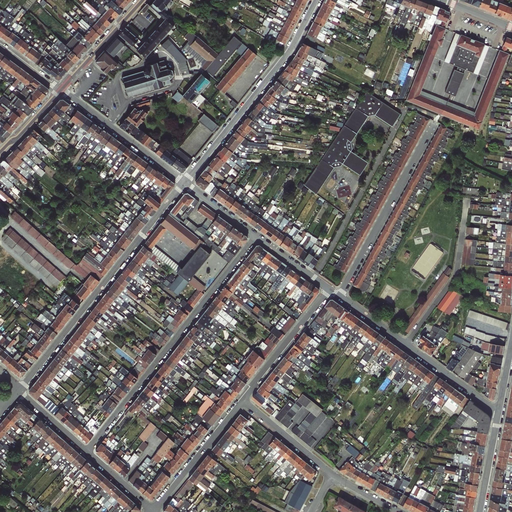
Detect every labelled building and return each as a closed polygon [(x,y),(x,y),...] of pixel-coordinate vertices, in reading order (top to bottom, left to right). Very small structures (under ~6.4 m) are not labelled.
[(102,8),(98,5),(95,8),(86,0),(82,0),(81,1),(96,15),(102,8)] [(97,0),(107,9),(111,6),(108,3),(110,0),(97,0)] [(161,11),(171,0),(170,0),(154,0),(152,3),(161,11)] [(278,8),(299,17),(302,11),(282,1),(279,0),(277,0),(276,3),(279,5),(278,8)] [(304,6),(293,0),(282,0),(282,1),(302,11),(304,6)] [(324,0),(309,34),(324,41),(328,30),(324,28),(336,1),(343,4),(344,0),(324,0)] [(401,0),(393,0),(392,6),(395,8),(393,14),(396,15),(401,0)] [(408,0),(401,0),(396,15),(401,17),(408,0)] [(415,0),(408,0),(401,17),(400,22),(406,24),(408,20),(415,0)] [(422,1),(419,0),(415,0),(408,20),(413,22),(422,1)] [(511,18),(511,5),(496,0),(472,0),(471,5),(511,18)] [(428,3),(422,1),(413,22),(419,25),(428,3)] [(165,19),(169,22),(171,19),(162,10),(161,11),(152,3),(149,6),(164,19),(165,19)] [(434,5),(428,3),(419,25),(418,27),(424,30),(425,29),(434,5)] [(439,8),(434,5),(425,29),(430,31),(439,8)] [(11,32),(17,24),(14,22),(24,10),(22,8),(15,18),(6,29),(11,32)] [(299,17),(278,8),(276,12),(277,13),(296,22),(299,17)] [(445,10),(439,8),(430,31),(427,40),(429,41),(436,24),(445,28),(446,23),(447,20),(450,19),(451,17),(450,15),(449,14),(444,12),(445,10)] [(6,18),(9,14),(4,11),(0,16),(0,24),(1,25),(6,18)] [(296,22),(277,13),(275,15),(269,12),(268,14),(277,19),(293,27),(296,22)] [(6,29),(15,18),(9,14),(6,18),(1,25),(6,29)] [(336,21),(337,19),(335,17),(332,22),(339,26),(340,23),(336,21)] [(169,22),(165,19),(164,19),(140,46),(137,50),(145,58),(173,26),(169,22)] [(271,22),(290,33),(293,27),(277,19),(276,21),(273,20),(271,22)] [(75,20),(72,24),(77,29),(80,25),(75,20)] [(290,33),(271,22),(270,22),(267,27),(270,29),(288,38),(290,33)] [(16,35),(22,27),(18,24),(17,24),(11,32),(16,35)] [(20,38),(23,34),(28,27),(24,24),(22,27),(16,35),(20,38)] [(445,28),(436,24),(429,41),(405,100),(478,129),(508,53),(498,49),(474,111),(421,90),(445,28)] [(119,35),(131,46),(135,42),(138,39),(125,28),(119,35)] [(11,32),(6,29),(0,36),(5,41),(11,32)] [(32,47),(39,37),(35,34),(34,36),(30,33),(32,30),(30,29),(24,35),(23,34),(20,38),(24,41),(28,44),(32,47)] [(288,38),(270,29),(270,31),(271,31),(266,39),(282,48),(284,45),(288,38)] [(241,41),(234,35),(219,53),(190,30),(185,36),(189,40),(182,49),(214,75),(241,41)] [(11,32),(5,41),(9,44),(16,35),(11,32)] [(74,36),(80,42),(87,49),(92,44),(83,36),(78,32),(74,36)] [(484,43),(459,34),(448,63),(456,66),(455,69),(453,68),(444,91),(455,95),(463,72),(461,72),(463,69),(473,73),(484,43)] [(20,38),(16,35),(9,44),(13,47),(20,38)] [(131,46),(119,35),(116,38),(124,45),(113,57),(118,60),(131,46)] [(74,36),(65,46),(71,51),(80,42),(74,36)] [(40,47),(44,42),(39,37),(32,47),(37,51),(40,47)] [(54,44),(57,47),(66,56),(71,51),(65,46),(56,37),(52,42),(54,44)] [(116,38),(116,37),(105,49),(113,57),(124,45),(116,38)] [(24,41),(20,38),(13,47),(17,50),(24,41)] [(185,63),(189,59),(168,38),(161,45),(188,73),(191,70),(185,63)] [(28,44),(24,41),(17,50),(21,53),(28,44)] [(80,42),(71,51),(79,58),(80,56),(81,56),(81,55),(81,54),(83,51),(84,51),(85,51),(86,50),(87,49),(80,42)] [(135,42),(131,46),(137,50),(140,46),(135,42)] [(217,86),(226,93),(257,53),(243,42),(237,51),(242,54),(217,86)] [(32,47),(28,44),(21,53),(25,56),(32,47)] [(54,44),(50,47),(63,59),(66,56),(57,47),(54,44)] [(44,50),(41,54),(35,63),(37,65),(45,57),(48,54),(52,58),(57,63),(59,64),(63,59),(50,47),(48,45),(44,50)] [(37,51),(32,47),(25,56),(30,60),(37,51)] [(113,57),(105,49),(104,51),(117,62),(118,60),(113,57)] [(308,54),(301,70),(318,78),(320,73),(307,67),(309,61),(324,68),(326,62),(331,64),(334,58),(317,50),(314,56),(308,54)] [(41,54),(37,51),(30,60),(34,63),(35,63),(41,54)] [(66,56),(75,63),(79,58),(71,51),(66,56)] [(117,62),(104,51),(95,61),(95,64),(106,73),(110,68),(112,69),(118,63),(117,62)] [(0,64),(3,67),(9,60),(4,56),(0,61),(0,64)] [(63,59),(71,67),(75,63),(66,56),(63,59)] [(45,57),(37,65),(57,80),(60,79),(67,71),(60,65),(58,68),(54,65),(51,68),(47,64),(50,62),(45,57)] [(57,63),(52,58),(50,62),(47,64),(51,68),(54,65),(57,63)] [(71,67),(63,59),(59,64),(60,65),(67,71),(71,67)] [(8,71),(14,64),(9,60),(3,67),(8,71)] [(171,84),(170,79),(173,75),(172,70),(166,69),(164,60),(146,65),(147,69),(122,77),(128,97),(171,84)] [(12,75),(19,67),(14,64),(8,71),(12,75)] [(17,78),(23,70),(19,67),(12,75),(17,78)] [(22,82),(28,74),(23,70),(17,78),(22,82)] [(12,75),(8,71),(2,78),(6,82),(12,75)] [(202,73),(183,95),(198,107),(206,98),(200,93),(211,80),(202,73)] [(26,86),(33,78),(28,74),(22,82),(26,86)] [(12,75),(6,82),(11,85),(17,78),(12,75)] [(17,78),(11,85),(15,88),(16,89),(22,82),(17,78)] [(36,88),(41,83),(33,78),(26,86),(33,91),(36,88)] [(22,82),(16,89),(19,92),(21,92),(23,89),(26,86),(22,82)] [(48,89),(41,83),(36,88),(46,95),(48,92),(48,89)] [(33,91),(26,86),(23,89),(21,92),(27,97),(31,92),(32,93),(33,91)] [(232,86),(226,93),(237,103),(240,99),(237,97),(240,94),(232,86)] [(41,100),(46,95),(36,88),(33,91),(32,93),(41,100)] [(179,101),(183,95),(177,91),(173,98),(179,101)] [(27,97),(21,92),(19,92),(16,96),(18,98),(24,102),(27,97)] [(41,100),(32,93),(31,92),(27,97),(24,102),(33,109),(41,100)] [(374,115),(392,126),(400,114),(366,92),(304,185),(316,194),(334,167),(340,166),(342,163),(359,175),(360,175),(368,163),(351,151),(352,149),(351,141),(368,116),(374,115)] [(0,101),(2,103),(12,111),(14,113),(18,108),(13,104),(11,102),(3,96),(0,99),(0,101)] [(28,115),(33,109),(24,102),(18,98),(13,104),(18,108),(28,115)] [(65,111),(70,105),(63,100),(59,100),(57,103),(65,111)] [(134,107),(120,126),(183,173),(193,159),(177,147),(172,153),(166,148),(163,149),(162,144),(138,127),(151,110),(146,106),(147,105),(151,104),(150,100),(133,104),(134,107)] [(12,111),(2,103),(0,106),(0,105),(0,109),(3,112),(8,116),(12,111)] [(65,111),(57,103),(51,109),(60,117),(65,111)] [(77,110),(70,105),(65,111),(71,118),(77,110)] [(28,115),(18,108),(14,113),(24,120),(28,115)] [(60,117),(51,109),(47,113),(56,121),(60,117)] [(77,110),(71,118),(70,120),(75,123),(82,114),(77,110)] [(24,120),(14,113),(12,111),(8,116),(10,118),(19,124),(24,120)] [(68,124),(70,120),(71,118),(65,111),(60,117),(65,122),(67,123),(68,124)] [(8,116),(3,112),(1,114),(0,113),(0,116),(7,122),(10,118),(8,116)] [(56,121),(47,113),(42,120),(49,127),(50,128),(56,121)] [(205,113),(199,120),(213,132),(219,125),(205,113)] [(425,126),(429,119),(417,113),(416,115),(416,116),(417,117),(415,121),(425,126)] [(87,118),(82,114),(75,123),(80,127),(87,118)] [(65,122),(60,117),(56,121),(63,127),(67,123),(65,122)] [(19,124),(10,118),(7,122),(15,129),(19,124)] [(49,127),(42,120),(37,125),(45,131),(49,127)] [(65,129),(63,127),(56,121),(50,128),(56,133),(58,131),(61,133),(65,129)] [(410,124),(409,126),(422,133),(425,126),(415,121),(413,125),(412,124),(410,124)] [(15,129),(7,122),(2,127),(11,133),(15,129)] [(76,132),(80,127),(75,123),(72,127),(70,131),(68,129),(66,131),(71,135),(74,131),(76,132)] [(452,133),(453,131),(441,124),(437,131),(447,137),(449,133),(450,134),(452,133)] [(418,140),(422,133),(409,126),(408,128),(408,130),(410,130),(408,135),(418,140)] [(11,133),(2,127),(0,129),(0,133),(6,139),(11,133)] [(56,133),(50,128),(49,127),(45,131),(53,138),(55,140),(57,138),(55,136),(57,134),(56,133)] [(41,136),(33,129),(29,134),(37,141),(41,136)] [(437,131),(433,139),(445,145),(446,143),(446,142),(445,141),(447,137),(437,131)] [(37,141),(29,134),(25,138),(33,145),(37,141)] [(403,138),(402,140),(414,147),(418,140),(408,135),(406,139),(404,138),(403,138)] [(44,139),(41,136),(37,141),(42,145),(45,148),(49,144),(44,139)] [(258,152),(258,148),(268,149),(269,143),(261,142),(262,138),(256,137),(255,142),(248,141),(248,147),(252,148),(252,152),(258,152)] [(33,145),(25,138),(21,143),(29,150),(33,145)] [(444,147),(445,145),(433,139),(429,145),(439,151),(441,147),(443,148),(444,147)] [(410,154),(414,147),(402,140),(401,142),(401,144),(402,145),(400,149),(410,154)] [(42,145),(37,141),(33,145),(41,152),(43,150),(48,154),(50,153),(45,148),(42,145)] [(29,150),(21,143),(17,147),(25,154),(25,155),(29,150)] [(103,147),(98,144),(95,149),(99,152),(103,147)] [(41,152),(33,145),(29,150),(36,156),(39,159),(44,155),(41,152)] [(429,145),(425,153),(438,159),(439,157),(439,156),(437,155),(439,151),(429,145)] [(25,154),(17,147),(12,152),(20,159),(25,154)] [(107,158),(110,151),(102,147),(99,154),(107,158)] [(395,153),(394,155),(406,161),(410,154),(400,149),(398,153),(397,152),(395,153)] [(36,156),(29,150),(25,155),(31,160),(32,158),(39,164),(42,161),(39,159),(36,156)] [(20,159),(12,152),(8,156),(19,166),(23,161),(20,159)] [(437,161),(438,159),(425,153),(422,159),(432,165),(434,161),(435,161),(437,161)] [(31,160),(25,155),(25,154),(20,159),(23,161),(29,167),(31,165),(33,167),(36,165),(31,160)] [(403,168),(406,161),(394,155),(393,156),(393,158),(395,159),(393,163),(403,168)] [(19,166),(8,156),(4,160),(12,167),(15,170),(19,166)] [(238,156),(235,162),(242,166),(246,160),(238,156)] [(422,159),(418,167),(430,173),(431,171),(431,170),(429,169),(432,165),(422,159)] [(12,167),(4,160),(3,160),(0,162),(0,164),(8,172),(12,167)] [(125,160),(116,172),(122,177),(131,165),(125,160)] [(29,167),(23,161),(19,166),(27,173),(31,176),(34,172),(32,170),(29,167)] [(388,166),(387,169),(399,175),(403,168),(393,163),(391,167),(389,166),(388,166)] [(31,176),(27,173),(19,166),(15,170),(27,180),(31,176)] [(27,180),(15,170),(12,167),(8,172),(18,181),(20,179),(24,183),(27,180)] [(429,175),(430,173),(418,167),(414,174),(424,179),(426,175),(427,176),(429,175)] [(395,182),(399,175),(387,169),(386,171),(386,172),(387,172),(385,177),(395,182)] [(18,181),(8,172),(4,176),(11,183),(12,181),(15,184),(18,181)] [(414,174),(410,181),(422,187),(423,185),(423,184),(422,183),(424,179),(414,174)] [(11,183),(4,176),(3,176),(0,178),(0,181),(9,189),(13,185),(11,183)] [(204,190),(209,183),(200,176),(195,181),(196,183),(204,190)] [(380,181),(379,183),(391,189),(395,182),(385,177),(383,181),(381,180),(380,181)] [(213,197),(222,185),(217,180),(213,185),(213,183),(212,183),(211,183),(209,183),(204,190),(213,197)] [(9,189),(0,181),(0,189),(0,190),(2,191),(3,189),(7,192),(9,189)] [(174,183),(170,181),(160,196),(164,199),(174,186),(174,183)] [(421,189),(422,187),(410,181),(406,188),(416,193),(418,189),(420,189),(421,189)] [(218,200),(230,185),(225,182),(222,185),(213,197),(218,200)] [(230,185),(218,200),(223,204),(234,190),(232,189),(235,184),(232,182),(230,185)] [(387,196),(391,189),(379,183),(378,184),(378,186),(380,187),(377,191),(387,196)] [(234,190),(223,204),(229,208),(243,190),(245,187),(242,185),(240,187),(237,186),(234,190)] [(406,188),(403,195),(415,201),(416,199),(415,198),(414,197),(416,193),(406,188)] [(2,191),(0,190),(0,189),(0,197),(4,201),(6,200),(10,203),(12,201),(10,198),(2,191)] [(243,190),(229,208),(234,212),(246,195),(245,194),(246,192),(243,190)] [(185,191),(171,211),(176,215),(181,208),(186,211),(183,215),(187,218),(194,207),(190,205),(195,198),(185,191)] [(246,195),(234,212),(239,215),(254,195),(249,191),(246,195)] [(372,194),(371,196),(383,203),(387,196),(377,191),(375,195),(374,194),(372,194)] [(488,197),(491,198),(511,200),(511,193),(496,192),(496,194),(488,194),(488,197)] [(148,195),(144,201),(155,210),(160,204),(148,195)] [(254,195),(239,215),(244,219),(255,205),(259,199),(254,195)] [(414,203),(415,201),(403,195),(399,202),(409,207),(411,203),(412,204),(414,203)] [(379,210),(383,203),(371,196),(370,198),(370,200),(372,200),(369,205),(379,210)] [(151,215),(155,210),(144,201),(140,198),(138,200),(136,198),(134,197),(132,199),(136,202),(144,209),(151,215)] [(265,211),(254,226),(259,230),(272,212),(276,207),(273,205),(275,202),(272,200),(265,211)] [(142,209),(144,209),(136,202),(132,207),(139,213),(140,212),(149,219),(151,216),(142,209)] [(399,202),(395,209),(407,215),(408,213),(408,212),(406,211),(409,207),(399,202)] [(511,213),(511,206),(497,204),(493,204),(493,208),(497,208),(497,209),(493,209),(492,211),(501,212),(511,213)] [(255,205),(244,219),(249,223),(260,208),(255,205)] [(364,208),(363,210),(376,217),(379,210),(369,205),(367,209),(366,208),(364,208)] [(131,206),(127,210),(145,224),(148,220),(139,213),(132,207),(131,206)] [(260,208),(249,223),(254,226),(265,211),(260,208)] [(406,217),(407,215),(395,209),(391,215),(402,221),(403,217),(405,218),(406,217)] [(142,228),(145,224),(127,210),(124,215),(142,228)] [(372,224),(376,217),(363,210),(362,212),(363,214),(364,215),(362,219),(372,224)] [(138,232),(142,228),(124,215),(121,212),(118,216),(124,221),(138,232)] [(272,212),(259,230),(264,234),(277,216),(272,212)] [(199,238),(168,214),(161,224),(146,241),(153,247),(167,229),(191,248),(199,238)] [(277,216),(264,234),(269,237),(283,218),(279,214),(277,216)] [(391,215),(388,222),(400,229),(401,227),(401,226),(399,225),(402,221),(391,215)] [(283,218),(269,237),(274,241),(287,224),(289,221),(284,217),(283,218)] [(286,249),(297,233),(299,230),(296,228),(300,221),(297,219),(292,227),(279,245),(286,249)] [(357,223),(356,225),(368,231),(372,224),(362,219),(360,223),(358,222),(357,223)] [(511,231),(511,219),(507,219),(506,223),(502,222),(501,224),(498,224),(497,230),(511,231)] [(135,236),(138,232),(124,221),(120,226),(135,236)] [(399,231),(400,229),(388,222),(384,229),(394,234),(396,231),(397,231),(399,231)] [(287,224),(274,241),(279,245),(292,227),(287,224)] [(364,238),(368,231),(356,225),(355,226),(355,228),(357,229),(354,233),(364,238)] [(128,245),(131,241),(118,230),(113,226),(110,231),(112,232),(128,245)] [(131,241),(135,236),(120,226),(118,230),(131,241)] [(234,226),(227,234),(242,246),(249,238),(234,226)] [(1,238),(58,286),(67,275),(11,227),(1,238)] [(384,229),(380,236),(392,243),(393,241),(393,240),(391,239),(394,234),(384,229)] [(124,250),(128,245),(112,232),(107,237),(124,250)] [(297,258),(309,240),(312,235),(306,232),(305,235),(291,254),(297,258)] [(116,260),(120,255),(104,242),(92,233),(90,236),(103,246),(102,248),(116,260)] [(297,233),(286,249),(291,254),(305,235),(303,234),(301,236),(297,233)] [(349,236),(348,239),(360,245),(364,238),(354,233),(352,237),(351,236),(349,236)] [(231,239),(227,236),(220,245),(224,249),(231,239)] [(391,245),(392,243),(380,236),(376,243),(386,249),(388,245),(389,245),(391,245)] [(511,244),(511,238),(497,236),(496,242),(511,244)] [(120,255),(124,250),(107,237),(104,242),(120,255)] [(463,264),(475,265),(478,240),(466,238),(463,264)] [(356,252),(360,245),(348,239),(347,241),(348,242),(349,242),(346,247),(356,252)] [(309,240),(297,258),(302,261),(315,244),(309,240)] [(511,250),(511,244),(496,242),(489,242),(488,243),(488,248),(493,249),(511,250)] [(204,243),(202,245),(211,254),(207,258),(209,261),(216,253),(204,243)] [(376,243),(372,250),(384,257),(385,255),(385,254),(384,253),(386,249),(376,243)] [(307,265),(320,247),(315,244),(302,261),(307,265)] [(256,257),(262,248),(259,245),(256,246),(246,259),(250,262),(255,256),(256,257)] [(112,265),(116,260),(102,248),(101,247),(99,250),(95,246),(92,249),(98,253),(112,265)] [(143,246),(140,250),(156,263),(160,259),(143,246)] [(179,274),(188,282),(201,292),(205,287),(192,276),(210,254),(200,246),(181,268),(180,267),(176,272),(179,274)] [(231,262),(238,248),(235,246),(232,252),(228,249),(223,258),(231,262)] [(320,247),(307,265),(312,268),(327,248),(324,246),(322,249),(320,247)] [(341,251),(340,253),(353,259),(356,252),(346,247),(345,251),(343,250),(341,251)] [(267,252),(262,248),(256,257),(261,260),(267,252)] [(160,267),(156,263),(140,250),(137,254),(151,267),(152,265),(158,269),(160,267)] [(383,259),(384,257),(372,250),(369,257),(378,263),(380,259),(382,259),(383,259)] [(108,270),(112,265),(98,253),(95,256),(89,251),(87,253),(108,270)] [(104,275),(108,270),(87,253),(87,252),(81,258),(82,259),(104,275)] [(261,268),(262,269),(272,255),(267,252),(261,260),(257,265),(261,268)] [(349,266),(353,259),(340,253),(339,254),(340,256),(341,257),(339,261),(349,266)] [(149,269),(151,267),(137,254),(132,260),(147,271),(153,276),(156,273),(149,269)] [(267,272),(270,267),(276,258),(272,255),(262,269),(261,270),(263,272),(265,271),(267,272)] [(511,263),(511,256),(493,255),(492,261),(494,261),(511,263)] [(369,257),(365,265),(377,271),(378,269),(378,268),(376,267),(378,263),(369,257)] [(281,262),(276,258),(270,267),(267,272),(271,275),(281,262)] [(99,281),(104,275),(82,259),(77,264),(90,274),(99,281)] [(144,275),(147,271),(132,260),(129,263),(144,275)] [(334,264),(333,266),(345,273),(349,266),(339,261),(337,265),(336,264),(334,264)] [(272,285),(273,284),(286,266),(281,262),(271,275),(267,281),(272,285)] [(146,276),(144,275),(129,263),(127,267),(143,279),(146,276)] [(376,273),(377,271),(365,265),(361,271),(371,277),(373,273),(374,274),(376,273)] [(404,329),(411,334),(455,270),(448,265),(404,329)] [(273,284),(277,287),(291,269),(286,266),(273,284)] [(145,281),(143,279),(127,267),(123,271),(138,284),(141,285),(145,281)] [(511,275),(511,269),(493,267),(491,267),(491,271),(504,273),(504,275),(511,275)] [(289,281),(296,273),(291,269),(277,287),(276,288),(279,290),(282,286),(284,288),(289,281)] [(137,285),(138,284),(123,271),(120,276),(137,289),(139,287),(137,285)] [(361,271),(357,278),(369,285),(370,283),(370,282),(369,281),(371,277),(361,271)] [(288,288),(290,289),(300,276),(296,273),(289,281),(284,288),(286,290),(288,288)] [(91,291),(99,281),(90,274),(86,279),(83,284),(83,285),(91,291)] [(188,282),(179,274),(175,278),(170,274),(167,279),(171,283),(168,287),(178,295),(188,282)] [(139,291),(137,289),(120,276),(116,280),(135,295),(139,291)] [(305,279),(300,276),(290,289),(287,294),(291,297),(305,279)] [(367,290),(369,285),(357,278),(353,286),(360,289),(359,291),(362,292),(363,291),(367,290)] [(291,298),(295,302),(310,283),(305,279),(291,297),(291,298)] [(511,288),(511,280),(500,279),(499,287),(511,288)] [(138,297),(135,295),(116,280),(113,284),(125,293),(126,293),(135,300),(138,297)] [(310,283),(295,302),(292,306),(296,309),(297,307),(307,294),(308,295),(314,286),(310,283)] [(131,299),(125,293),(113,284),(109,288),(124,302),(127,303),(131,299)] [(84,299),(91,291),(83,285),(79,290),(76,287),(73,291),(84,299)] [(314,286),(308,295),(307,294),(297,307),(303,312),(309,305),(308,305),(319,292),(318,289),(314,286)] [(451,315),(464,296),(452,287),(439,306),(451,315)] [(123,303),(124,302),(109,288),(106,293),(122,307),(125,309),(127,306),(123,303)] [(120,308),(122,307),(106,293),(102,297),(120,312),(122,313),(123,311),(120,308)] [(119,314),(120,312),(102,297),(99,302),(115,315),(121,320),(123,317),(119,314)] [(238,305),(229,298),(226,303),(234,309),(238,305)] [(511,306),(511,302),(511,299),(493,298),(493,302),(494,303),(493,304),(496,305),(496,306),(498,306),(498,312),(503,312),(503,316),(509,316),(509,313),(511,313),(511,306)] [(80,305),(72,299),(68,303),(75,310),(80,305)] [(332,300),(326,308),(404,362),(402,365),(398,363),(394,369),(398,372),(393,380),(398,384),(401,380),(405,383),(413,371),(431,383),(438,372),(332,300)] [(113,317),(115,315),(99,302),(95,307),(111,320),(115,323),(117,320),(113,317)] [(245,302),(241,306),(248,313),(253,308),(245,302)] [(75,310),(68,303),(67,303),(62,308),(71,315),(75,310)] [(325,306),(260,392),(268,398),(276,388),(283,394),(287,389),(279,383),(283,377),(291,383),(294,378),(287,372),(294,362),(305,370),(306,362),(310,365),(313,362),(308,356),(304,360),(304,361),(299,361),(299,358),(311,342),(316,347),(319,344),(316,340),(317,337),(313,337),(321,326),(326,326),(331,321),(332,311),(325,306)] [(110,322),(111,320),(95,307),(92,311),(107,324),(111,327),(112,325),(110,322)] [(42,313),(47,317),(51,313),(46,308),(42,313)] [(71,315),(62,308),(59,312),(68,319),(71,315)] [(508,328),(510,321),(471,310),(469,317),(508,328)] [(106,326),(107,324),(92,311),(88,316),(102,327),(105,330),(107,327),(106,326)] [(64,324),(68,319),(59,312),(55,317),(56,318),(64,324)] [(196,412),(213,425),(296,320),(286,312),(216,402),(206,394),(203,398),(206,400),(196,412)] [(99,331),(102,327),(88,316),(84,320),(99,331)] [(468,325),(478,328),(480,320),(470,317),(468,325)] [(61,329),(64,324),(56,318),(52,322),(61,329)] [(102,333),(99,331),(84,320),(81,325),(95,336),(102,342),(105,339),(100,335),(102,333)] [(57,333),(61,329),(52,322),(49,327),(57,333)] [(37,331),(40,326),(35,323),(32,328),(37,331)] [(93,340),(95,336),(81,325),(76,330),(93,343),(96,346),(98,343),(93,340)] [(504,337),(505,328),(493,325),(493,329),(492,329),(491,332),(467,328),(465,336),(506,344),(507,337),(504,337)] [(53,338),(57,333),(49,327),(48,326),(44,331),(45,332),(53,338)] [(347,337),(353,330),(349,326),(343,333),(347,337)] [(424,351),(440,329),(434,326),(429,334),(428,333),(425,337),(424,336),(420,341),(421,342),(418,346),(424,351)] [(440,329),(424,351),(432,356),(439,347),(437,345),(439,342),(441,344),(445,338),(447,332),(444,330),(445,328),(443,327),(440,329)] [(91,347),(93,343),(76,330),(73,335),(86,346),(92,350),(93,349),(91,347)] [(49,343),(53,338),(45,332),(41,336),(49,343)] [(359,333),(353,342),(363,348),(368,339),(363,336),(359,333)] [(84,348),(86,346),(73,335),(69,339),(84,352),(88,355),(90,353),(84,348)] [(456,335),(454,339),(462,344),(464,339),(456,335)] [(46,348),(49,343),(41,336),(38,341),(46,348)] [(16,337),(8,346),(10,348),(18,339),(16,337)] [(83,353),(84,352),(69,339),(65,344),(79,355),(80,354),(81,355),(83,353)] [(42,352),(46,348),(38,341),(34,346),(42,352)] [(482,350),(504,354),(506,346),(484,341),(482,350)] [(79,356),(79,355),(65,344),(62,349),(79,364),(80,365),(83,362),(77,358),(79,356)] [(38,357),(42,352),(34,346),(30,350),(38,357)] [(453,372),(470,348),(465,346),(460,352),(459,351),(446,367),(453,372)] [(470,348),(453,372),(472,386),(475,382),(476,377),(473,376),(481,364),(478,362),(483,354),(470,348)] [(30,356),(35,360),(38,357),(30,350),(28,349),(24,354),(29,359),(30,356)] [(76,367),(79,364),(62,349),(58,354),(71,365),(76,367)] [(0,360),(2,362),(8,354),(4,350),(0,353),(0,360)] [(392,359),(393,355),(387,353),(385,357),(380,355),(377,363),(391,369),(395,361),(392,359)] [(6,366),(13,358),(8,354),(2,362),(6,366)] [(21,357),(31,365),(35,360),(30,356),(29,359),(24,354),(21,357)] [(68,369),(71,365),(58,354),(54,358),(68,369)] [(22,366),(27,370),(31,365),(21,357),(17,362),(22,366)] [(6,366),(11,370),(17,362),(13,358),(6,366)] [(71,372),(68,369),(54,358),(51,363),(67,376),(71,372)] [(15,374),(22,366),(17,362),(11,370),(15,374)] [(64,381),(67,376),(51,363),(47,367),(61,378),(64,381)] [(487,372),(499,375),(501,366),(491,363),(490,367),(488,367),(487,372)] [(27,370),(22,366),(15,374),(19,377),(22,377),(27,370)] [(57,383),(61,378),(47,367),(43,372),(57,383)] [(58,384),(57,383),(43,372),(40,376),(55,389),(58,384)] [(487,381),(498,382),(499,375),(487,372),(485,372),(484,375),(480,375),(479,378),(487,381)] [(420,375),(414,383),(419,386),(424,379),(420,375)] [(51,394),(55,389),(40,376),(36,381),(50,393),(51,394)] [(110,388),(122,398),(126,393),(106,377),(104,380),(107,382),(106,384),(110,388)] [(463,404),(468,395),(441,378),(435,387),(463,404)] [(477,384),(497,389),(498,382),(487,381),(479,378),(478,378),(477,383),(477,384)] [(424,380),(419,387),(423,390),(429,383),(424,380)] [(47,397),(50,393),(36,381),(32,386),(45,397),(47,397)] [(429,382),(413,407),(419,410),(427,398),(431,401),(440,389),(429,382)] [(497,389),(477,384),(477,385),(478,386),(478,388),(482,390),(481,392),(493,400),(495,399),(497,389)] [(44,399),(45,397),(32,386),(29,390),(29,393),(43,405),(46,401),(44,399)] [(188,402),(197,388),(194,386),(184,400),(188,402)] [(106,394),(117,404),(122,398),(110,388),(106,394)] [(100,399),(113,409),(117,404),(106,394),(104,392),(99,399),(100,399)] [(258,392),(253,398),(262,406),(267,401),(258,392)] [(438,392),(433,400),(443,405),(447,397),(442,394),(442,395),(438,392)] [(273,415),(290,428),(295,421),(293,420),(304,405),(312,411),(300,427),(297,425),(292,431),(312,446),(317,440),(312,436),(328,416),(322,411),(324,409),(304,393),(296,403),(291,399),(279,414),(276,411),(273,415)] [(59,419),(72,404),(71,402),(74,398),(71,396),(54,415),(59,419)] [(113,409),(100,399),(98,403),(97,399),(94,399),(94,403),(97,403),(95,406),(107,417),(113,409)] [(23,412),(29,417),(34,412),(22,401),(20,401),(19,400),(16,405),(23,412)] [(72,404),(59,419),(63,423),(75,410),(81,404),(79,402),(75,405),(73,403),(72,404)] [(12,410),(19,417),(23,412),(16,405),(12,410)] [(19,417),(12,410),(7,414),(15,421),(19,417)] [(75,410),(63,423),(68,427),(79,414),(75,410)] [(15,421),(7,414),(3,419),(11,426),(15,421)] [(79,414),(68,427),(72,431),(83,418),(79,414)] [(164,466),(173,473),(212,426),(210,423),(206,427),(203,425),(207,420),(199,414),(195,418),(201,423),(169,462),(168,461),(164,466)] [(235,420),(251,433),(253,431),(245,424),(248,420),(240,414),(235,420)] [(83,418),(72,431),(77,435),(88,422),(87,421),(88,419),(85,416),(83,418)] [(33,435),(44,423),(40,418),(29,430),(32,432),(31,433),(33,435)] [(88,422),(77,435),(81,439),(92,426),(95,422),(91,418),(88,422)] [(11,426),(3,419),(0,422),(0,424),(6,431),(11,426)] [(251,433),(235,420),(231,425),(245,435),(246,433),(249,436),(251,433)] [(156,427),(150,422),(139,437),(145,441),(156,427)] [(479,422),(477,432),(488,434),(490,424),(479,422)] [(35,442),(49,427),(44,423),(33,435),(31,438),(35,442)] [(245,435),(231,425),(227,430),(243,442),(246,437),(245,435)] [(92,426),(81,439),(86,444),(97,430),(92,426)] [(37,448),(53,431),(49,427),(35,442),(34,443),(36,445),(35,446),(37,448)] [(157,435),(165,441),(169,436),(161,430),(157,435)] [(243,442),(227,430),(223,435),(233,443),(237,446),(238,444),(243,448),(244,447),(245,448),(247,447),(243,442)] [(469,433),(468,436),(487,440),(488,434),(477,432),(467,430),(467,433),(469,433)] [(13,442),(17,434),(10,431),(8,436),(6,435),(4,438),(13,442)] [(42,452),(57,434),(53,431),(37,448),(35,450),(39,454),(42,452)] [(50,452),(61,438),(57,434),(42,452),(44,454),(40,458),(42,460),(50,452)] [(100,456),(113,439),(115,436),(113,434),(110,438),(108,437),(107,438),(105,437),(96,450),(96,452),(100,456)] [(268,454),(279,441),(271,434),(263,444),(260,441),(257,445),(268,454)] [(233,443),(223,435),(216,444),(226,453),(233,443)] [(176,453),(170,449),(175,441),(167,436),(153,459),(159,463),(164,455),(171,460),(176,453)] [(460,441),(463,442),(485,446),(487,440),(468,436),(461,436),(460,441)] [(51,458),(66,443),(61,438),(50,452),(52,454),(49,457),(51,458)] [(113,439),(100,456),(104,460),(111,452),(118,443),(113,439)] [(143,450),(148,444),(144,441),(139,447),(143,450)] [(279,441),(268,454),(265,458),(269,462),(272,458),(284,444),(279,441)] [(467,447),(467,449),(484,452),(485,446),(463,442),(462,446),(467,447)] [(55,462),(70,445),(66,443),(51,458),(55,462)] [(226,453),(216,444),(211,449),(230,465),(234,459),(226,453)] [(284,444),(272,458),(274,459),(273,460),(275,463),(288,448),(284,444)] [(352,444),(347,449),(355,456),(360,451),(352,444)] [(62,463),(74,449),(70,445),(55,462),(55,463),(57,465),(55,467),(57,468),(62,463)] [(115,455),(109,464),(114,468),(125,453),(123,451),(125,448),(123,446),(115,455)] [(460,451),(460,454),(483,458),(484,452),(467,449),(455,447),(454,449),(460,451)] [(288,448),(275,463),(279,466),(292,451),(288,448)] [(64,470),(79,454),(74,449),(62,463),(63,464),(61,467),(64,470)] [(125,453),(114,468),(118,472),(129,459),(127,457),(130,453),(127,450),(125,453)] [(292,451),(279,466),(278,469),(279,470),(277,473),(280,475),(282,472),(297,455),(292,451)] [(111,452),(104,460),(109,464),(115,455),(111,452)] [(129,459),(118,472),(123,477),(140,455),(138,453),(136,454),(134,452),(129,459)] [(453,462),(460,464),(482,467),(483,458),(460,454),(455,453),(453,462)] [(67,475),(82,457),(79,454),(64,470),(63,471),(67,475)] [(249,454),(244,461),(248,464),(253,457),(249,454)] [(208,455),(204,459),(218,471),(223,476),(228,471),(208,455)] [(297,455),(282,472),(286,475),(292,471),(301,458),(297,455)] [(128,481),(152,500),(170,477),(171,475),(167,474),(162,470),(162,471),(151,485),(149,484),(145,481),(146,478),(151,472),(152,468),(149,466),(151,459),(148,456),(128,481)] [(511,458),(499,456),(497,462),(511,465),(511,458)] [(71,479),(86,461),(82,457),(67,475),(68,475),(68,476),(71,479)] [(345,475),(357,462),(355,460),(356,459),(353,457),(349,461),(348,460),(339,471),(345,475)] [(301,458),(292,471),(296,474),(306,462),(301,458)] [(204,459),(200,464),(214,475),(218,471),(204,459)] [(361,463),(350,477),(356,481),(364,466),(369,461),(367,459),(365,462),(363,461),(361,463)] [(357,462),(345,475),(350,477),(361,463),(358,460),(357,462)] [(81,477),(91,465),(86,461),(71,479),(73,481),(76,477),(77,478),(76,478),(78,480),(81,477)] [(369,471),(375,465),(369,461),(364,466),(356,481),(361,484),(369,471)] [(306,462),(296,474),(293,477),(296,480),(295,481),(297,483),(299,480),(311,466),(306,462)] [(447,475),(453,476),(479,479),(481,473),(459,469),(456,468),(456,467),(452,465),(452,463),(446,462),(445,466),(438,465),(437,471),(442,472),(441,475),(445,477),(447,475)] [(511,465),(497,462),(496,468),(511,471),(511,465)] [(200,464),(196,469),(204,475),(206,473),(212,477),(214,475),(200,464)] [(253,473),(255,470),(248,464),(245,467),(253,473)] [(384,478),(376,492),(382,495),(391,477),(389,477),(390,475),(389,475),(394,466),(391,464),(384,478)] [(460,464),(459,469),(481,473),(482,467),(460,464)] [(83,483),(95,469),(91,465),(81,477),(82,478),(80,481),(83,483)] [(366,486),(374,473),(379,468),(375,465),(369,471),(361,484),(366,486)] [(299,480),(307,483),(317,471),(311,466),(299,480)] [(511,471),(496,468),(495,475),(511,477),(511,471)] [(85,490),(100,473),(95,469),(83,483),(85,485),(78,492),(80,494),(85,490)] [(196,469),(192,474),(212,491),(215,487),(210,484),(211,482),(204,475),(196,469)] [(94,488),(105,477),(100,473),(85,490),(88,493),(92,487),(94,488)] [(374,473),(366,486),(371,489),(379,476),(374,473)] [(208,495),(212,491),(192,474),(188,478),(194,483),(208,495)] [(511,477),(495,475),(494,481),(511,484),(511,477)] [(376,492),(384,478),(379,476),(371,489),(376,492)] [(382,495),(387,498),(396,483),(397,479),(392,476),(391,477),(382,495)] [(396,483),(387,498),(393,501),(405,479),(400,476),(396,483)] [(453,481),(460,482),(478,486),(479,479),(453,476),(453,481)] [(93,498),(109,481),(105,477),(94,488),(96,490),(91,496),(93,498)] [(163,511),(169,511),(184,496),(194,483),(188,478),(175,495),(177,497),(175,500),(173,498),(163,510),(163,511)] [(393,501),(398,504),(403,494),(406,490),(410,482),(405,479),(393,501)] [(307,483),(299,480),(297,483),(290,491),(284,489),(283,490),(285,491),(281,500),(287,504),(284,509),(289,511),(298,511),(312,486),(307,483)] [(103,496),(113,485),(109,481),(93,498),(92,499),(94,501),(100,494),(103,496)] [(511,484),(494,481),(493,487),(511,490),(511,484)] [(459,488),(460,488),(477,492),(478,486),(460,482),(459,488)] [(415,485),(409,497),(404,507),(410,509),(421,488),(422,485),(419,483),(418,487),(415,485)] [(103,505),(117,488),(113,485),(103,496),(100,500),(102,502),(100,504),(102,506),(103,505)] [(432,494),(426,491),(415,511),(427,511),(434,500),(441,488),(441,487),(437,486),(432,494)] [(511,490),(493,487),(492,493),(511,497),(511,496),(511,490)] [(111,504),(122,493),(117,488),(103,505),(105,507),(107,504),(109,506),(111,504)] [(415,511),(426,491),(421,488),(410,509),(414,511),(415,511)] [(460,488),(459,495),(476,498),(477,492),(460,488)] [(112,511),(113,511),(126,496),(122,493),(111,504),(113,506),(108,511),(112,511)] [(492,493),(490,499),(500,505),(507,509),(508,505),(509,505),(511,497),(492,493)] [(398,504),(404,507),(409,497),(403,494),(398,504)] [(456,494),(455,500),(475,504),(476,498),(459,495),(456,494)] [(120,511),(131,500),(126,496),(113,511),(120,511)] [(186,498),(184,496),(169,511),(176,511),(184,504),(187,501),(185,499),(186,498)] [(342,511),(347,500),(340,496),(334,506),(342,511)] [(262,511),(276,511),(252,499),(248,505),(262,511)] [(490,499),(489,506),(498,511),(500,505),(490,499)] [(131,500),(120,511),(128,511),(135,504),(131,500)] [(347,500),(342,511),(344,511),(348,511),(353,504),(347,500)] [(434,511),(439,502),(434,500),(427,511),(434,511)] [(455,500),(454,506),(474,509),(475,504),(455,500)] [(440,511),(444,505),(439,502),(434,511),(440,511)]
